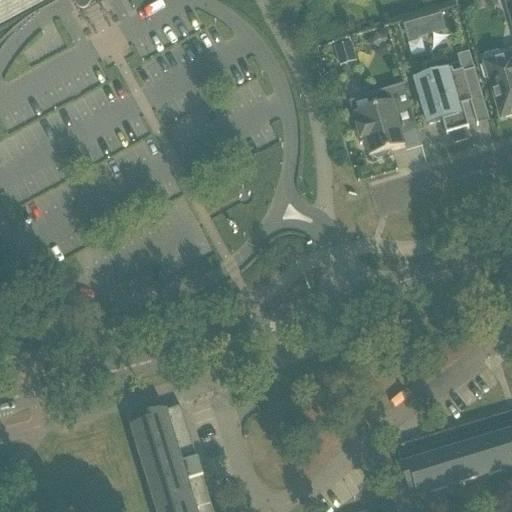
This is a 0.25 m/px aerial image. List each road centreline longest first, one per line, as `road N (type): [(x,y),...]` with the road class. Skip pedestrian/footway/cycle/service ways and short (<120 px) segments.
road 1 (residential): [(272,511),(316,492),(511,331)]
road 2 (tertiary): [(0,402),(263,329)]
road 3 (unclassified): [(324,229),(319,141),(305,87),(259,0)]
road 4 (residential): [(380,224),(391,189),(511,151)]
road 5 (residential): [(219,391),(255,509),(264,511)]
